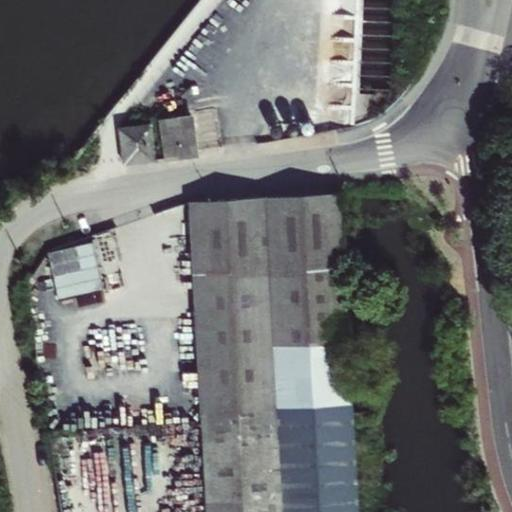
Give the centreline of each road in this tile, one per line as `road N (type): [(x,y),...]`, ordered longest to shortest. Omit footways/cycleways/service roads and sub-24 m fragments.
road 1 (residential): [(466,123),(378,150),(52,203),(28,215),(0,247)]
road 2 (residential): [(466,123),(511,461)]
road 3 (residential): [(0,322),(32,511)]
